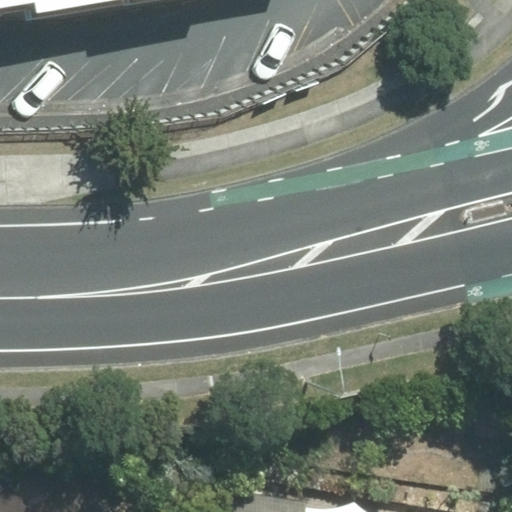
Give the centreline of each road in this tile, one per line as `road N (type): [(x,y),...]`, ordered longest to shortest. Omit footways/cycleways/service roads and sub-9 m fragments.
road 1 (primary): [(180,283),(408,160),(511,80)]
road 2 (secondary): [(180,283),(396,200),(511,171)]
road 3 (secondary): [(511,232),(180,283)]
road 4 (secondary): [(0,296),(180,283)]
